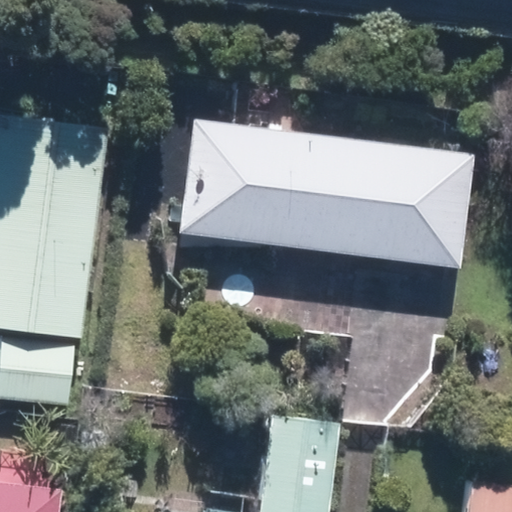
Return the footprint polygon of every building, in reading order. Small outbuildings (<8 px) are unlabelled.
[(465,154),(181,118),(167,233),(451,269),(465,154)] [(0,402),(64,410),(95,135),(0,124),(0,402)] [(323,511),(334,420),(261,412),(249,511),(152,511),(145,511),(144,511),(323,511)] [(511,511),(511,487),(462,482),(458,511),(511,511)] [(0,511),(49,511),(53,490),(0,483),(0,511)]
